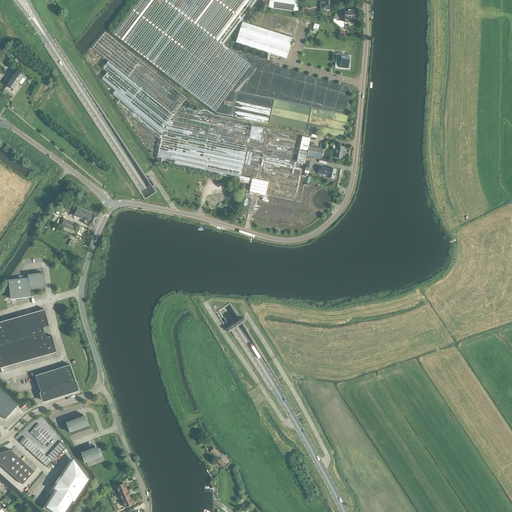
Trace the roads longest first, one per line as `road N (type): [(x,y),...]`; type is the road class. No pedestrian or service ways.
road 1 (tertiary): [(365,0),(352,188),(322,229),(291,241),(138,204),(112,207)]
road 2 (primary): [(44,34),(223,309)]
road 3 (primary): [(344,511),(223,309)]
road 4 (tertiary): [(100,386),(80,293),(112,207)]
road 5 (unclassified): [(112,207),(0,122)]
road 6 (unclassified): [(100,386),(148,511)]
